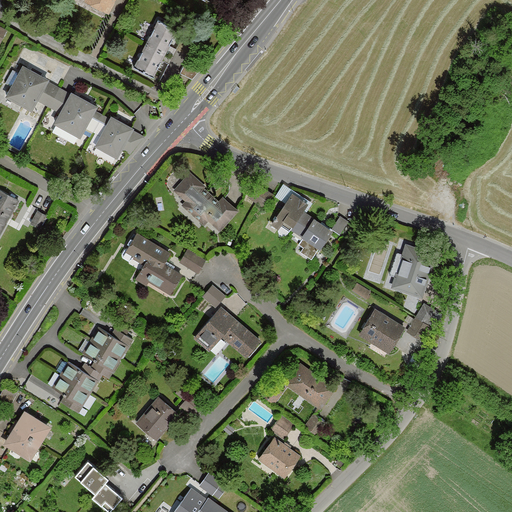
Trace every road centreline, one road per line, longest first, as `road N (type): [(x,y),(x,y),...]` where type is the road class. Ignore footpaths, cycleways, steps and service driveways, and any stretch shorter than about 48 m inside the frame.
road 1 (unclassified): [(184,119),(233,158),(469,240)]
road 2 (residential): [(190,112),(0,14)]
road 3 (secondary): [(102,213),(0,360)]
road 4 (residential): [(469,240),(414,404)]
road 5 (residential): [(291,331),(176,455)]
road 6 (track): [(437,228),(488,150),(511,93)]
road 7 (residential): [(414,404),(311,511)]
road 8 (secondary): [(281,0),(190,112)]
road 9 (residential): [(414,404),(291,331)]
road 10 (secondary): [(184,119),(102,213)]
